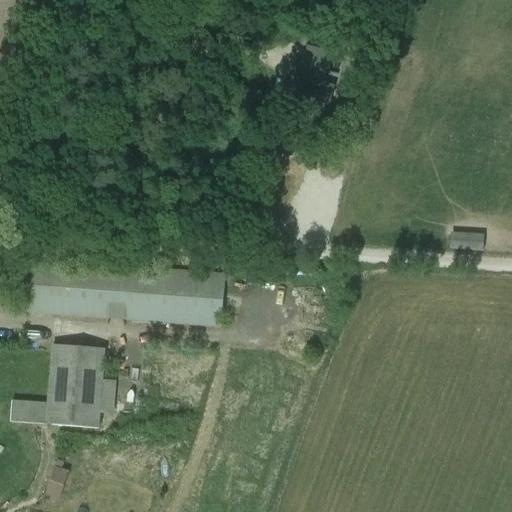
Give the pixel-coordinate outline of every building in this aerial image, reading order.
[(232,35),(256,43),(265,18),(240,10),(232,35)] [(332,64),(306,57),(299,85),(325,92),(332,64)] [(230,276),(34,261),(30,317),(226,332),(230,276)] [(46,431),(105,433),(107,351),(49,349),(46,431)] [(180,436),(195,437),(197,403),(182,402),(180,436)]
